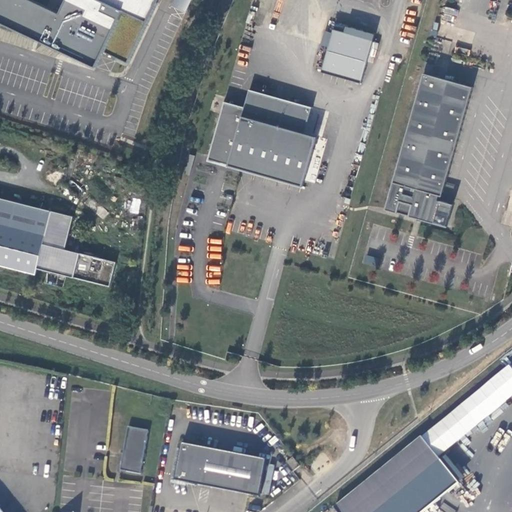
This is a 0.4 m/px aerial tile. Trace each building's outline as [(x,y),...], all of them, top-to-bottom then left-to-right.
[(0,0),(0,22),(98,68),(105,54),(128,65),(158,0),(0,0)] [(175,0),(173,7),(188,13),(192,0),(175,0)] [(365,82),(378,38),(338,26),(325,71),(365,82)] [(473,87),(424,73),(386,209),(447,226),(453,204),(438,200),(440,195),(442,196),(473,87)] [(306,188),(321,138),(309,135),(316,109),(252,90),(247,107),(228,101),(211,160),(306,188)] [(104,259),(75,252),(65,250),(74,217),(0,198),(0,265),(37,275),(39,269),(69,276),(110,287),(113,276),(116,263),(104,259)] [(366,255),(363,262),(373,266),(376,258),(366,255)] [(511,398),(511,369),(511,368),(334,509),(336,511),(378,511),(441,462),(438,458),(511,398)] [(150,431),(130,428),(122,470),(143,474),(150,431)] [(267,460),(182,443),(180,456),(175,481),(199,486),(260,497),(267,460)] [(198,489),(199,486),(175,481),(180,456),(176,455),(171,484),(198,489)] [(293,456),(285,462),(293,472),(301,465),(293,456)]
